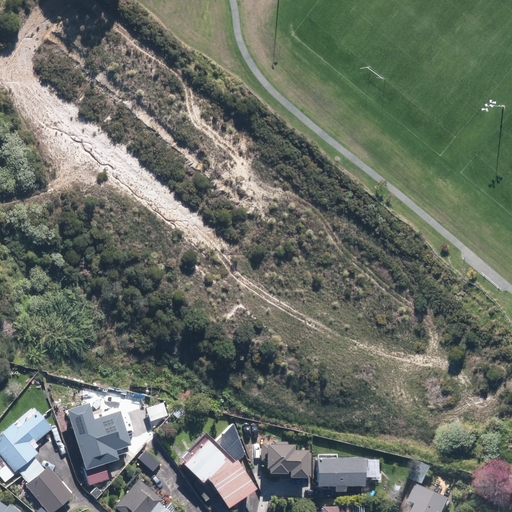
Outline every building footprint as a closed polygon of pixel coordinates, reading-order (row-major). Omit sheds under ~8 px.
[(39,384),(59,388),(60,386),(73,389),(72,392),(79,394),(83,380),(43,370),(39,384)] [(122,410),(96,419),(91,403),(68,410),(87,470),(120,459),(117,450),(133,445),(122,410)] [(167,418),(163,403),(147,408),(151,422),(167,418)] [(47,466),(43,469),(32,456),(36,453),(26,442),(30,439),(33,443),(50,428),(36,412),(15,429),(11,423),(0,432),(0,457),(13,472),(15,470),(26,483),(24,485),(46,511),(51,511),(71,495),(47,466)] [(195,479),(190,483),(203,501),(218,493),(229,508),(258,489),(238,461),(246,455),(233,424),(215,442),(203,432),(177,458),(181,461),(179,464),(195,479)] [(286,442),(272,442),(272,444),(260,444),(259,460),(263,460),(263,468),(265,469),(265,473),(283,474),(283,472),(286,472),(286,478),(309,478),(310,453),(304,453),(304,450),(290,450),(290,445),(286,445),(286,442)] [(159,464),(145,451),(139,458),(153,471),(159,464)] [(313,486),(332,486),(332,492),(343,492),(343,486),(362,486),(362,458),(313,458),(313,486)] [(424,485),(432,467),(420,462),(412,480),(424,485)] [(87,476),(91,485),(109,479),(106,470),(87,476)] [(175,511),(174,511),(168,511),(159,504),(161,500),(137,479),(113,507),(118,511),(175,511)] [(445,511),(451,500),(419,486),(411,503),(419,506),(416,511),(445,511)]
